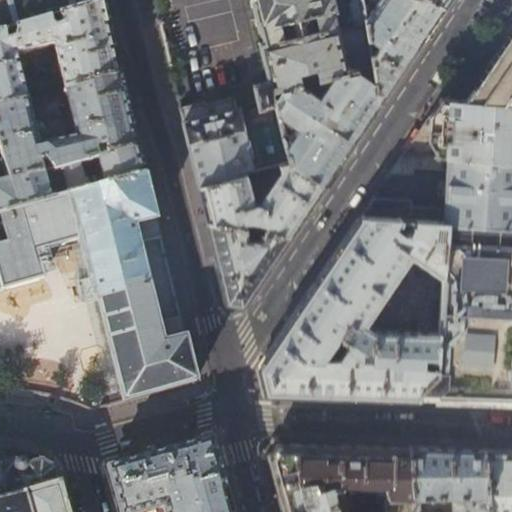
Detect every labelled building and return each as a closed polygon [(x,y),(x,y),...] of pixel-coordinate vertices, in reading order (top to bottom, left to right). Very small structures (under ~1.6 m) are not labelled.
[(0,0),(0,34),(103,3),(102,0),(0,0)] [(252,0),(253,1),(251,1),(252,7),(254,7),(257,19),(256,19),(256,24),(259,24),(259,27),(261,27),(266,43),(260,44),(269,81),(254,85),(258,108),(276,104),(275,99),(273,91),(276,90),(300,84),(332,74),(374,66),(362,0),(252,0)] [(362,0),(374,66),(379,100),(410,54),(443,6),(433,0),(362,0)] [(113,45),(103,3),(0,34),(0,108),(29,101),(17,56),(54,46),(65,91),(121,76),(113,45)] [(511,32),(494,59),(467,99),(511,102),(511,32)] [(280,92),(352,140),(370,114),(379,100),(374,66),(332,74),(319,96),(300,84),(276,90),(280,92)] [(0,149),(10,183),(0,185),(0,215),(145,176),(130,112),(121,76),(65,91),(77,138),(41,147),(29,101),(0,108),(0,149)] [(289,162),(322,184),(338,161),(352,140),(280,92),(275,99),(276,104),(278,115),(298,127),(285,145),(289,162)] [(206,100),(179,107),(195,173),(198,185),(246,173),(245,168),(253,166),(250,155),(252,154),(248,139),(246,140),(238,107),(236,107),(234,97),(206,103),(206,100)] [(511,102),(467,99),(441,98),(427,118),(402,154),(511,161),(511,102)] [(511,226),(511,161),(402,154),(389,174),(386,178),(413,173),(414,167),(446,169),(443,206),(412,204),(412,199),(373,197),(360,216),(447,222),(511,226)] [(265,230),(289,234),(306,209),(322,184),(289,162),(256,170),(258,178),(269,175),(269,179),(275,182),(260,202),(254,203),(246,173),(198,185),(200,190),(207,221),(247,227),(265,230)] [(0,290),(41,279),(34,252),(82,239),(123,402),(196,382),(185,339),(184,339),(178,313),(157,227),(155,221),(156,220),(145,176),(0,215),(0,224),(5,243),(0,244),(0,290)] [(443,279),(447,222),(360,216),(345,239),(312,287),(258,366),(265,392),(357,396),(418,398),(418,390),(437,372),(437,363),(424,363),(424,354),(438,355),(439,331),(366,323),(411,257),(443,279)] [(214,249),(227,302),(242,304),(257,281),(269,263),(289,234),(265,230),(260,240),(246,237),(247,227),(207,221),(214,249)] [(511,226),(447,222),(443,279),(439,331),(438,355),(437,363),(437,372),(418,390),(418,398),(472,399),(511,400),(511,226)] [(232,511),(225,487),(212,439),(159,454),(106,469),(118,511),(147,511),(163,508),(163,511),(232,511)] [(413,496),(409,447),(342,445),(277,443),(267,454),(282,511),(347,511),(340,487),(346,489),(357,489),(358,490),(361,490),(361,491),(379,491),(380,494),(382,495),(387,497),(413,496)] [(448,449),(409,447),(413,496),(451,495),(452,511),(489,511),(484,450),(448,449)] [(511,511),(511,450),(484,450),(489,511),(511,511)] [(0,511),(67,511),(66,506),(67,506),(66,502),(65,503),(60,487),(62,487),(61,483),(59,483),(54,472),(54,470),(52,467),(51,468),(42,463),(42,461),(38,461),(38,462),(25,466),(23,462),(21,461),(17,461),(14,462),(13,460),(12,461),(12,462),(0,465),(0,511)] [(414,511),(413,496),(387,497),(387,501),(361,502),(355,507),(356,511),(414,511)]
